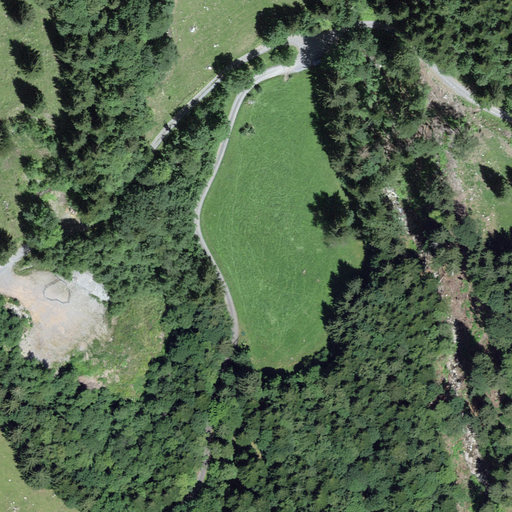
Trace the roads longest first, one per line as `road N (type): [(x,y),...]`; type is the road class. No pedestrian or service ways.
road 1 (track): [(169,511),(197,487),(210,407),(234,339),(232,312),(196,232),(199,201),(247,86),(301,63),(307,49)]
road 2 (track): [(307,49),(301,40),(279,40),(235,65),(165,133),(109,211),(0,267)]
road 3 (track): [(307,49),(346,23),(372,20),(416,45),(459,90),(511,118)]
